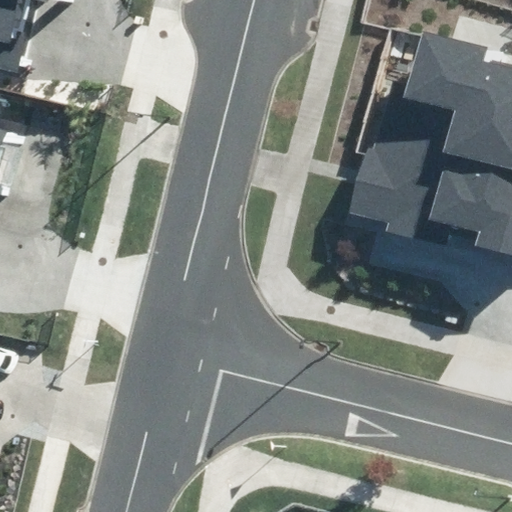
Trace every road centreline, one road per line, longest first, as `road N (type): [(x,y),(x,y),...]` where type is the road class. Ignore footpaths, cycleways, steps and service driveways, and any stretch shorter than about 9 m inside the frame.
road 1 (residential): [(172,353),(259,0)]
road 2 (residential): [(172,353),(511,437)]
road 3 (residential): [(132,511),(172,353)]
